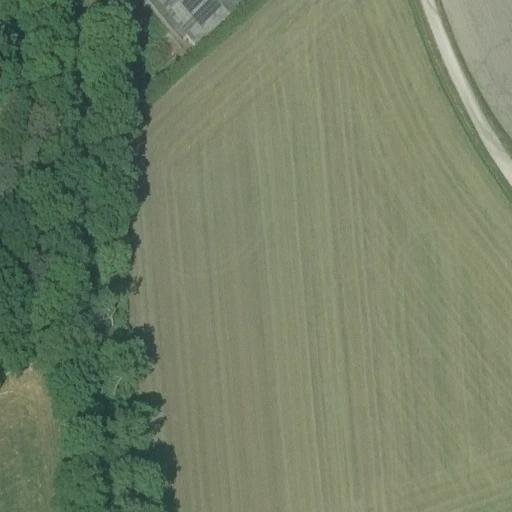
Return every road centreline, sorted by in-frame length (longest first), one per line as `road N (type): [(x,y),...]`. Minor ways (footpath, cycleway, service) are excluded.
road 1 (track): [(511,173),(480,125),(424,0)]
road 2 (track): [(6,0),(11,99),(0,120)]
